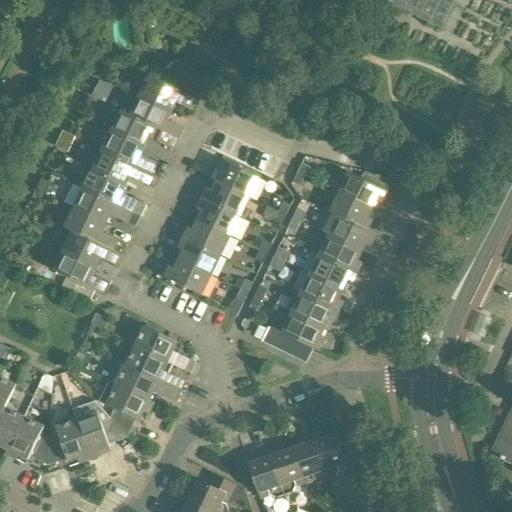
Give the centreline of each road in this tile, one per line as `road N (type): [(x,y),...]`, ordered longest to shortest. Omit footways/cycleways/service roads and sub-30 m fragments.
road 1 (residential): [(353,379),(360,314),(412,203),(400,165),(331,144),(278,151),(210,119),(124,298),(184,326),(215,364),(232,418)]
road 2 (tertiary): [(430,381),(440,334),(511,186)]
road 3 (residential): [(135,511),(149,502),(183,434),(232,418)]
road 4 (tertiary): [(460,511),(431,431),(430,381)]
road 5 (residential): [(232,418),(333,379),(353,379)]
